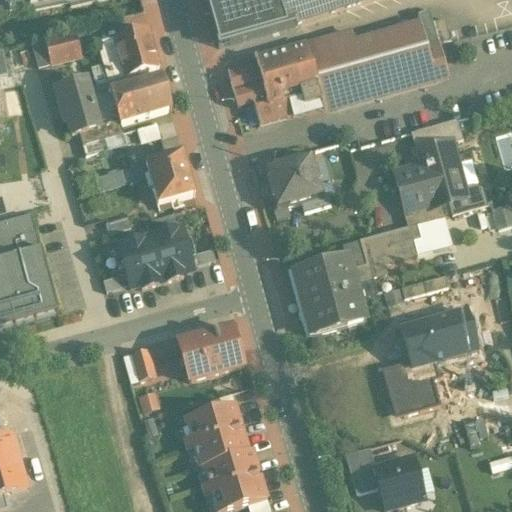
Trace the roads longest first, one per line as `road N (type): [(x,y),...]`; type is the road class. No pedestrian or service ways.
road 1 (tertiary): [(171,0),(253,297)]
road 2 (residential): [(0,365),(253,297)]
road 3 (tertiary): [(253,297),(314,511)]
